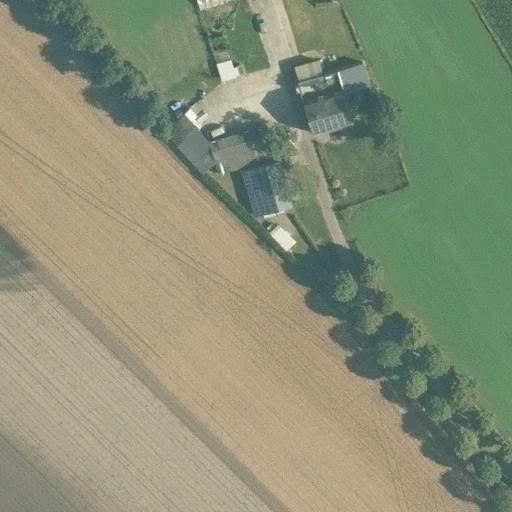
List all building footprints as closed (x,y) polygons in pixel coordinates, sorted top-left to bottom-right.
[(295,66),(299,81),(323,74),(319,60),(295,66)] [(371,83),(365,62),(323,74),(299,81),(304,100),(313,132),(353,120),(345,90),(371,83)] [(230,66),(232,75),(244,71),(241,63),(230,66)] [(196,114),(189,107),(184,111),(191,119),(196,114)] [(274,159),(265,125),(210,140),(191,119),(184,111),(164,130),(203,173),(216,161),(219,174),(274,159)] [(241,169),(254,215),(293,204),(280,158),(241,169)] [(286,246),(295,239),(279,220),(271,228),(286,246)]
